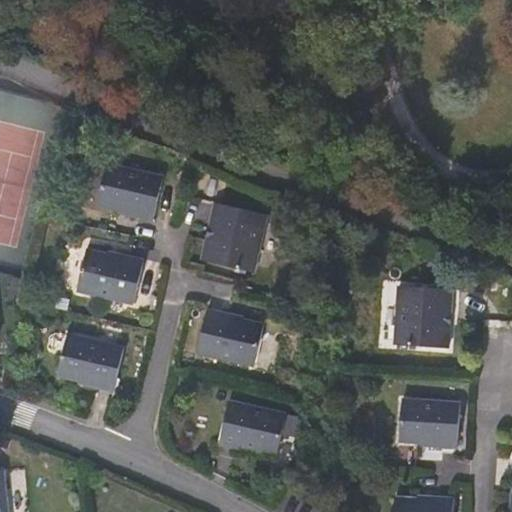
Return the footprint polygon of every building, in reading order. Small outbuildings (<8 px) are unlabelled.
[(118,214),(130,216),(153,222),(163,178),(106,165),(97,206),(119,211),(118,214)] [(267,215),(215,203),(210,226),(202,260),(228,266),(254,272),(267,215)] [(109,256),(87,251),(78,292),(134,304),(139,282),(144,260),(109,253),(109,256)] [(442,264),(433,258),(428,265),(438,271),(442,264)] [(448,349),(450,314),(452,290),(399,286),(395,345),(448,349)] [(253,366),(263,325),(241,320),(242,317),(225,313),(207,309),(197,353),(253,366)] [(79,383),(91,386),(113,391),(124,348),(67,334),(58,375),(79,380),(79,383)] [(402,398),(399,440),(421,442),(421,445),(439,446),(457,447),(460,403),(402,398)] [(296,439),(301,418),(230,401),(225,423),(219,445),(254,453),(255,450),(277,455),(281,435),(296,439)] [(0,511),(8,511),(4,469),(0,469),(0,511)] [(418,498),(395,497),(394,511),(452,511),(453,497),(435,496),(418,495),(418,498)]
